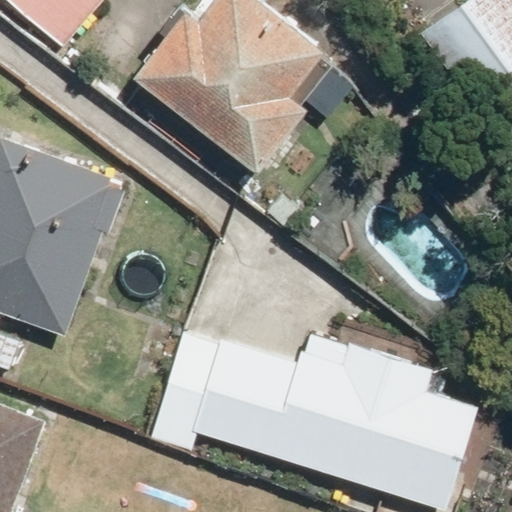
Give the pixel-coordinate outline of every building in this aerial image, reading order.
[(31,0),(72,37),(107,0),(31,0)] [(213,0),(192,0),(142,67),(267,161),(325,84),(306,69),(341,22),(311,0),(220,0),(218,4),(213,0)] [(511,0),(456,0),(440,13),(511,105),(511,0)] [(0,291),(81,320),(135,165),(16,123),(0,169),(0,291)] [(0,338),(10,311),(0,307),(0,338)] [(188,327),(153,316),(143,348),(185,361),(163,433),(202,444),(209,420),(460,496),(493,387),(443,372),(451,348),(363,322),(359,335),(321,323),(311,355),(191,318),(188,327)] [(38,511),(39,511),(23,505),(56,404),(0,385),(0,511),(38,511)]
